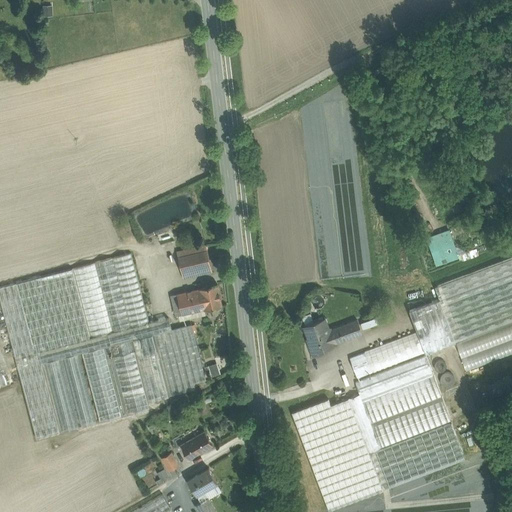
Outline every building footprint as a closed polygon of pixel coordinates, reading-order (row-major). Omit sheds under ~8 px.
[(450,231),(427,239),(436,264),(458,256),(450,231)] [(207,250),(178,257),(183,278),(212,271),(207,250)] [(131,253),(0,287),(0,298),(37,438),(149,409),(148,402),(195,389),(194,383),(206,380),(192,324),(172,329),(169,318),(149,323),(131,253)] [(439,299),(409,310),(417,331),(425,353),(511,320),(511,258),(435,287),(439,299)] [(217,284),(193,290),(198,311),(222,305),(217,284)] [(193,290),(178,294),(182,314),(198,311),(193,290)] [(178,294),(170,295),(175,316),(182,314),(178,294)] [(312,314),(304,317),(306,323),(315,320),(312,314)] [(376,317),(361,322),(364,328),(378,323),(376,317)] [(323,319),(306,325),(312,343),(309,345),(313,356),(325,351),(324,349),(333,346),(332,344),(327,331),(323,319)] [(357,320),(327,331),(332,344),(362,333),(357,320)] [(511,323),(456,344),(467,372),(511,354),(511,323)] [(417,331),(364,351),(365,353),(372,372),(372,373),(425,353),(417,331)] [(365,353),(350,358),(357,378),(372,372),(365,353)] [(426,356),(355,382),(360,394),(331,405),(328,399),(292,412),(329,510),(465,459),(426,356)] [(509,376),(486,385),(492,399),(511,391),(511,384),(511,381),(509,376)] [(204,431),(181,444),(189,459),(213,445),(204,431)] [(171,452),(162,457),(169,470),(179,465),(171,452)] [(169,470),(172,476),(182,470),(179,465),(169,470)] [(209,468),(188,480),(196,494),(197,494),(201,501),(208,497),(204,490),(217,482),(209,468)] [(164,469),(159,472),(163,479),(169,476),(164,469)] [(173,511),(162,494),(132,511),(173,511)] [(216,511),(208,497),(201,501),(195,505),(199,511),(216,511)] [(462,511),(457,511),(457,503),(375,510),(380,511),(491,511),(491,499),(470,501),(483,507),(476,507),(474,511),(466,511),(463,510),(462,511)]
